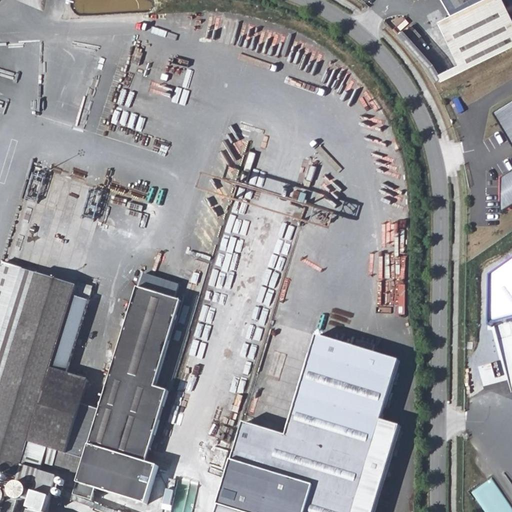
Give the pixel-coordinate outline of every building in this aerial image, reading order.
[(511,46),(511,14),(505,0),(465,0),(435,14),(460,65),(440,75),(443,81),(511,46)] [(511,209),(511,105),(496,115),(511,144),(511,176),(502,183),(504,214),(511,209)] [(511,258),(488,275),(488,325),(511,317),(511,258)] [(0,466),(25,476),(24,480),(22,480),(22,481),(21,481),(19,482),(18,483),(18,485),(17,487),(17,488),(16,488),(16,490),(17,491),(18,494),(18,495),(19,496),(20,497),(21,498),(22,498),(23,498),(24,498),(24,499),(25,499),(26,499),(28,499),(30,498),(31,498),(31,497),(33,496),(34,495),(34,494),(35,494),(35,492),(35,491),(36,491),(36,490),(36,489),(36,487),(35,485),(36,480),(43,482),(50,462),(87,475),(80,494),(98,501),(103,489),(152,506),(165,468),(154,463),(177,393),(165,388),(193,304),(151,290),(92,458),(74,452),(98,380),(76,371),(99,301),(86,296),(89,286),(15,260),(0,304),(0,466)] [(89,286),(86,296),(99,301),(102,290),(89,286)] [(246,417),(215,511),(376,511),(404,419),(385,414),(402,354),(319,329),(289,430),(246,417)] [(0,502),(2,503),(4,504),(7,504),(9,503),(11,502),(12,500),(14,498),(14,496),(14,493),(13,490),(12,489),(10,487),(8,486),(6,486),(3,486),(2,486),(0,487),(0,502)] [(18,495),(16,497),(10,511),(21,511),(26,499),(25,499),(24,499),(24,498),(23,498),(22,498),(21,498),(20,497),(19,496),(18,495)]
